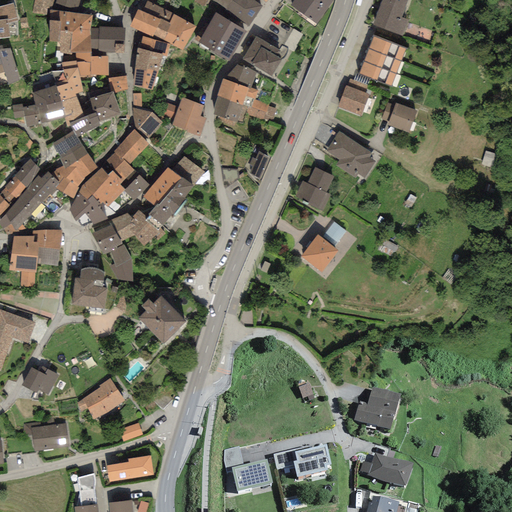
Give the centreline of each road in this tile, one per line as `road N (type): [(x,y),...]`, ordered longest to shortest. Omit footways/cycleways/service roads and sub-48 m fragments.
road 1 (residential): [(229,334),(253,250),(367,0)]
road 2 (secondary): [(219,306),(344,0)]
road 3 (residential): [(187,413),(123,446),(0,478)]
road 4 (residential): [(0,409),(58,318),(68,231)]
road 5 (residential): [(210,139),(225,223),(202,294),(219,306)]
road 6 (residential): [(68,231),(108,220),(181,146),(210,139)]
road 7 (residential): [(229,334),(272,337),(298,351),(324,387),(341,442)]
road 8 (residential): [(273,0),(218,77),(210,139)]
